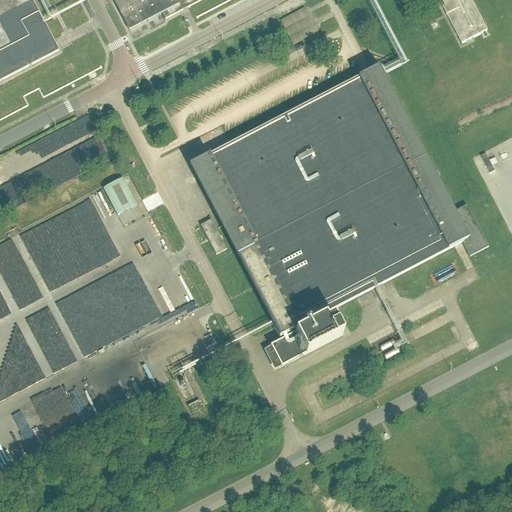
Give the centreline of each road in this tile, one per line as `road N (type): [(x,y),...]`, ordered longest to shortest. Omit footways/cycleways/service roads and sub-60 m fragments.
road 1 (unknown): [(181,134),(330,55),(333,44),(314,36),(174,117)]
road 2 (unknown): [(0,198),(81,154),(84,122)]
